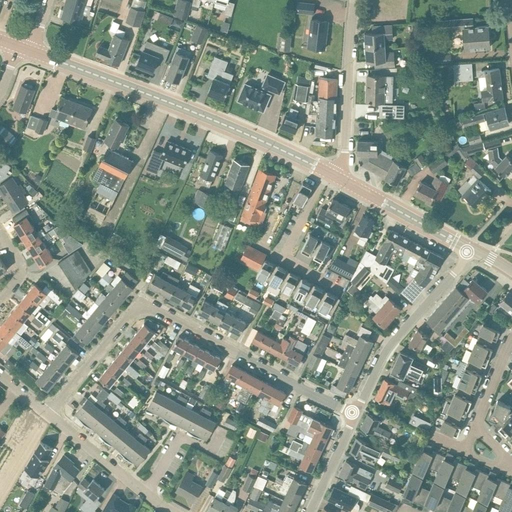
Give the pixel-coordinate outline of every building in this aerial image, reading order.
[(66,0),(66,3),(90,10),(91,7),(85,5),(86,0),(66,0)] [(186,0),(177,0),(173,15),(186,19),(191,2),(186,0)] [(228,1),(224,14),(231,16),(234,2),(228,1)] [(298,1),(296,12),(313,14),(314,3),(298,1)] [(66,3),(64,9),(62,8),(59,16),(80,23),(83,13),(88,15),(88,14),(93,15),(94,12),(90,10),(66,3)] [(130,6),(126,21),(140,26),(145,10),(130,6)] [(155,18),(169,24),(173,17),(159,10),(155,18)] [(442,29),(464,27),(466,49),(489,47),(487,25),(474,26),(473,17),(441,20),(442,29)] [(175,18),(172,24),(181,28),(184,22),(175,18)] [(324,49),(327,21),(311,19),(308,47),(324,49)] [(129,39),(123,37),(125,31),(118,28),(120,25),(112,22),(110,28),(116,30),(109,49),(100,45),(96,54),(106,58),(105,59),(119,64),(129,39)] [(193,33),(190,39),(202,43),(208,28),(197,24),(196,24),(193,33)] [(367,47),(384,46),(384,38),(393,37),(392,25),(378,26),(378,32),(366,33),(367,47)] [(279,35),(277,49),(290,50),(291,36),(279,35)] [(143,50),(137,65),(153,71),(157,62),(164,64),(170,49),(147,40),(143,50)] [(384,46),(367,47),(368,61),(381,60),(381,66),(394,65),(394,52),(385,52),(384,46)] [(173,60),(166,76),(179,81),(189,56),(176,51),(173,60)] [(438,62),(450,62),(450,54),(438,54),(438,62)] [(224,100),(231,84),(234,74),(225,71),(229,62),(216,57),(208,74),(215,77),(209,94),(224,100)] [(454,81),(473,80),(472,63),(448,64),(448,79),(454,78),(454,81)] [(488,87),(482,88),(483,98),(503,96),(499,67),(483,69),(484,76),(487,76),(488,87)] [(279,92),(284,80),(267,73),(262,85),(263,86),(261,90),(245,83),(238,99),(263,110),(270,93),(269,93),(271,89),(279,92)] [(384,101),(385,76),(368,75),(367,101),(384,101)] [(308,94),(307,101),(306,113),(312,113),(312,112),(317,112),(316,134),(335,136),(338,79),(319,77),(318,100),(315,100),(315,96),(308,94)] [(32,87),(31,85),(26,83),(24,83),(23,85),(21,84),(13,107),(26,112),(34,89),(32,88),(32,87)] [(296,84),(294,99),(307,101),(308,94),(310,86),(296,84)] [(62,96),(57,110),(52,108),(49,114),(70,122),(77,102),(62,96)] [(77,102),(70,122),(84,127),(91,107),(77,102)] [(404,104),(380,103),(379,117),(404,117),(404,111),(411,112),(412,105),(404,104)] [(487,129),(491,128),(509,123),(505,106),(463,118),(465,125),(484,120),(487,129)] [(295,131),(300,118),(295,117),(298,109),(291,107),(288,114),(285,113),(280,125),(295,131)] [(39,118),(31,115),(27,126),(35,129),(39,118)] [(35,129),(35,130),(43,133),(48,120),(40,117),(39,118),(35,129)] [(106,214),(123,180),(133,160),(113,150),(116,145),(118,146),(121,140),(123,141),(127,133),(125,132),(128,125),(116,118),(105,139),(111,142),(109,145),(112,146),(110,149),(108,148),(93,178),(100,182),(88,205),(106,214)] [(403,118),(382,125),(386,138),(407,130),(403,118)] [(0,138),(10,147),(17,138),(1,124),(0,125),(0,138)] [(479,133),(467,136),(470,144),(482,141),(479,133)] [(88,134),(83,148),(91,151),(96,137),(88,134)] [(499,137),(483,141),(485,149),(501,144),(499,137)] [(392,158),(378,151),(378,150),(382,150),(383,141),(378,140),(359,139),(358,153),(362,153),(361,164),(385,176),(393,162),(391,161),(392,158)] [(184,166),(190,149),(167,140),(162,153),(153,149),(146,168),(157,172),(163,158),(184,166)] [(461,147),(467,154),(473,152),(472,151),(484,147),(482,141),(461,147)] [(457,150),(464,159),(468,155),(467,154),(461,147),(460,147),(457,144),(428,165),(434,173),(448,162),(446,159),(457,150)] [(511,172),(510,170),(511,167),(511,158),(511,159),(507,155),(501,161),(498,157),(496,148),(487,150),(489,161),(505,176),(506,174),(508,176),(511,172)] [(208,187),(209,184),(212,178),(213,179),(222,155),(210,150),(200,174),(201,174),(198,182),(208,187)] [(421,154),(414,159),(419,167),(426,162),(421,154)] [(468,157),(464,164),(479,178),(485,172),(468,157)] [(0,158),(0,179),(9,174),(7,172),(11,166),(0,158)] [(240,189),(249,164),(234,159),(225,183),(240,189)] [(385,176),(385,177),(397,183),(406,166),(394,159),(393,162),(385,176)] [(250,192),(266,198),(275,174),(259,168),(250,192)] [(461,194),(466,198),(475,207),(491,190),(477,178),(473,175),(468,181),(471,184),(461,194)] [(441,199),(449,183),(436,176),(430,186),(420,181),(414,192),(430,201),(433,195),(441,199)] [(0,190),(5,199),(23,188),(20,184),(18,185),(12,177),(0,184),(0,190)] [(293,199),(303,204),(312,186),(303,181),(293,199)] [(23,188),(5,199),(13,212),(28,202),(23,193),(25,191),(23,188)] [(197,188),(192,200),(208,207),(213,195),(197,188)] [(229,201),(231,195),(222,191),(220,198),(229,201)] [(266,198),(250,192),(240,220),(260,228),(266,212),(261,210),(263,204),(264,205),(266,198)] [(331,223),(335,216),(344,220),(350,207),(333,198),(327,210),(322,207),(317,216),(331,223)] [(226,208),(223,217),(234,221),(237,212),(235,212),(237,208),(231,206),(230,209),(226,208)] [(20,235),(33,227),(30,221),(33,219),(26,209),(12,218),(15,223),(13,224),(20,235)] [(363,214),(355,229),(368,236),(372,229),(370,228),(374,220),(363,214)] [(220,223),(212,246),(223,250),(232,227),(220,223)] [(33,227),(20,235),(27,245),(46,233),(45,233),(42,228),(37,232),(33,227)] [(50,235),(56,232),(53,228),(45,233),(46,233),(27,245),(34,256),(47,247),(43,242),(51,237),(50,235)] [(361,260),(374,272),(386,282),(394,268),(386,264),(392,252),(401,256),(410,239),(390,229),(376,255),(366,250),(361,260)] [(314,256),(322,240),(310,233),(301,249),(314,256)] [(69,253),(83,244),(74,237),(63,244),(69,253)] [(166,237),(161,246),(187,260),(190,254),(185,252),(187,248),(166,237)] [(406,260),(410,254),(418,258),(424,247),(409,239),(401,256),(400,257),(406,260)] [(322,240),(314,256),(326,263),(335,246),(322,240)] [(248,244),(239,260),(258,270),(267,254),(248,244)] [(47,247),(34,256),(40,266),(53,258),(47,247)] [(418,258),(414,264),(409,261),(405,271),(414,277),(401,291),(412,300),(425,286),(432,277),(437,268),(443,256),(430,250),(424,247),(418,258)] [(68,256),(72,261),(81,255),(78,250),(68,256)] [(72,261),(75,266),(85,260),(81,255),(72,261)] [(173,266),(176,260),(167,255),(164,261),(173,266)] [(72,261),(68,256),(58,262),(62,267),(72,261)] [(335,256),(330,267),(350,277),(355,266),(335,256)] [(269,281),(278,265),(265,258),(257,274),(269,281)] [(75,266),(78,272),(88,265),(85,260),(75,266)] [(360,289),(374,272),(361,260),(351,280),(360,289)] [(75,266),(72,261),(62,267),(65,273),(75,266)] [(102,276),(109,283),(113,278),(106,272),(110,267),(104,261),(96,271),(102,276)] [(78,272),(82,277),(84,280),(91,270),(88,265),(78,272)] [(278,265),(269,281),(282,288),(290,271),(278,265)] [(78,272),(75,266),(65,273),(68,278),(78,272)] [(189,266),(185,272),(194,277),(197,270),(189,266)] [(159,292),(169,274),(169,273),(168,274),(163,271),(160,277),(155,274),(149,286),(159,292)] [(290,271),(282,288),(294,294),(303,278),(290,271)] [(72,283),(82,277),(78,272),(68,278),(72,283)] [(128,272),(122,278),(132,286),(138,280),(128,272)] [(206,272),(201,282),(206,285),(211,274),(206,272)] [(169,274),(159,292),(170,297),(176,285),(179,279),(169,274)] [(109,283),(102,276),(98,281),(106,287),(109,283)] [(82,277),(72,283),(76,290),(84,280),(82,277)] [(456,286),(462,291),(464,289),(478,301),(488,290),(473,277),(469,282),(464,277),(456,286)] [(134,287),(132,286),(122,278),(114,287),(126,297),(134,287)] [(303,278),(294,294),(306,301),(315,285),(303,278)] [(222,294),(228,282),(226,282),(225,285),(217,281),(214,287),(221,291),(221,293),(222,294)] [(79,288),(85,292),(90,287),(84,282),(79,288)] [(228,282),(222,294),(230,298),(236,287),(228,282)] [(352,283),(347,290),(358,299),(363,293),(352,283)] [(27,293),(39,303),(44,307),(51,298),(58,304),(63,298),(46,284),(42,290),(35,284),(27,293)] [(181,303),(187,291),(176,285),(170,297),(181,303)] [(315,285),(306,301),(319,307),(327,291),(315,285)] [(427,318),(434,325),(432,327),(441,334),(443,332),(442,331),(471,298),(462,291),(456,286),(456,285),(427,318)] [(107,296),(118,306),(126,297),(114,287),(107,296)] [(251,287),(248,293),(256,298),(259,292),(251,287)] [(78,288),(73,294),(81,301),(86,295),(78,288)] [(511,293),(509,290),(509,291),(499,302),(511,312),(511,293)] [(187,291),(181,303),(191,308),(197,296),(187,291)] [(327,291),(319,307),(331,314),(340,298),(327,291)] [(118,306),(107,296),(102,292),(95,301),(99,305),(111,315),(118,306)] [(243,303),(246,297),(238,292),(235,298),(243,303)] [(39,303),(27,293),(19,303),(31,312),(39,303)] [(369,297),(392,317),(401,308),(389,297),(386,301),(376,293),(373,297),(371,295),(369,297)] [(266,295),(263,301),(271,306),(274,300),(266,295)] [(246,297),(243,303),(250,307),(249,310),(256,314),(261,304),(246,297)] [(392,317),(369,297),(365,302),(369,305),(368,306),(376,313),(373,316),(384,326),(392,317)] [(209,318),(215,306),(204,300),(198,312),(209,318)] [(219,323),(226,311),(225,311),(228,305),(223,302),(219,300),(215,306),(209,318),(219,323)] [(276,302),(274,307),(284,312),(286,307),(276,302)] [(492,302),(487,309),(492,313),(498,306),(492,302)] [(12,312),(28,326),(23,322),(31,312),(19,303),(12,312)] [(79,319),(83,315),(69,303),(65,308),(79,319)] [(91,314),(103,324),(111,315),(99,305),(91,314)] [(275,308),(271,316),(277,319),(278,320),(279,318),(281,315),(283,312),(275,308)] [(35,316),(47,325),(51,320),(39,311),(35,316)] [(230,328),(236,317),(226,311),(219,323),(230,328)] [(28,326),(12,312),(4,321),(20,335),(28,326)] [(103,324),(91,314),(84,323),(95,333),(103,324)] [(279,318),(278,320),(277,319),(274,326),(280,329),(286,317),(282,315),(281,315),(279,318)] [(47,325),(35,316),(31,321),(39,327),(43,322),(46,325),(47,325)] [(236,317),(230,328),(240,334),(246,322),(236,317)] [(494,343),(502,324),(490,319),(488,325),(483,323),(478,336),(494,343)] [(0,325),(0,333),(8,341),(12,336),(16,340),(27,349),(31,344),(20,335),(4,321),(0,325)] [(280,342),(275,353),(286,359),(297,338),(304,325),(305,324),(301,322),(298,327),(295,326),(291,334),(290,334),(288,338),(283,336),(280,342)] [(48,327),(41,336),(47,340),(54,331),(56,333),(59,329),(52,323),(48,327)] [(88,342),(95,333),(84,323),(76,332),(77,333),(73,337),(83,346),(87,342),(88,342)] [(144,324),(136,333),(147,342),(155,333),(144,324)] [(306,332),(308,327),(304,325),(297,338),(302,341),(307,332),(306,332)] [(447,339),(455,346),(456,347),(469,330),(465,326),(455,338),(447,331),(443,336),(447,339)] [(424,342),(428,335),(418,329),(409,343),(422,351),(426,344),(424,342)] [(263,347),(269,336),(258,330),(252,341),(263,347)] [(0,350),(5,354),(12,345),(13,345),(8,341),(0,333),(0,350)] [(63,348),(59,353),(71,363),(79,353),(55,333),(52,337),(59,342),(58,343),(63,348)] [(136,333),(129,342),(140,351),(147,342),(136,333)] [(318,342),(326,346),(330,337),(323,333),(318,342)] [(348,342),(367,352),(373,340),(361,334),(358,339),(345,333),(342,339),(348,342)] [(173,347),(183,353),(190,342),(179,336),(173,347)] [(275,353),(280,342),(269,336),(263,347),(275,353)] [(494,343),(478,336),(473,349),(489,356),(494,343)] [(307,343),(302,341),(297,338),(286,359),(298,365),(304,354),(302,353),(307,343)] [(449,354),(455,346),(447,339),(440,347),(449,354)] [(155,341),(151,345),(164,356),(169,347),(164,343),(161,346),(155,341)] [(47,342),(44,346),(51,352),(55,348),(47,342)] [(129,342),(122,351),(132,360),(140,351),(129,342)] [(183,353),(193,358),(194,359),(200,347),(190,342),(183,353)] [(326,346),(318,342),(314,350),(322,354),(326,346)] [(367,352),(348,342),(343,353),(362,363),(367,352)] [(199,361),(204,364),(210,353),(200,347),(194,359),(193,358),(190,364),(191,365),(188,369),(191,371),(194,367),(195,367),(199,361)] [(489,356),(473,349),(467,362),(484,369),(489,356)] [(147,350),(144,354),(151,360),(154,356),(147,350)] [(122,351),(114,360),(125,369),(125,368),(136,377),(140,373),(129,364),(132,360),(122,351)] [(400,351),(390,376),(400,380),(401,379),(403,379),(404,375),(421,382),(428,367),(411,359),(413,356),(400,351)] [(44,361),(47,358),(40,352),(37,356),(44,361)] [(169,352),(165,360),(170,362),(174,354),(169,352)] [(59,353),(52,362),(63,372),(71,363),(59,353)] [(221,358),(210,353),(204,364),(215,370),(221,358)] [(312,353),(307,365),(316,370),(322,357),(312,353)] [(362,363),(343,353),(338,364),(345,368),(357,374),(362,363)] [(180,358),(176,366),(180,368),(184,360),(180,358)] [(5,366),(9,370),(15,363),(11,359),(5,366)] [(139,359),(136,363),(144,369),(147,365),(139,359)] [(114,360),(107,369),(117,378),(125,369),(114,360)] [(56,381),(32,361),(29,364),(41,374),(36,380),(48,390),(56,381)] [(52,362),(44,371),(32,361),(56,381),(63,372),(52,362)] [(484,369),(467,362),(462,375),(478,382),(484,369)] [(163,364),(158,374),(164,377),(169,368),(163,364)] [(237,382),(243,370),(232,364),(219,389),(223,392),(231,378),(237,382)] [(357,374),(345,368),(337,385),(349,391),(357,374)] [(117,378),(107,369),(99,378),(110,387),(117,378)] [(201,369),(196,377),(200,379),(205,371),(201,369)] [(241,401),(254,375),(243,370),(237,382),(243,385),(236,398),(241,401)] [(254,375),(241,401),(245,403),(252,390),(258,393),(265,381),(254,375)] [(478,382),(462,375),(457,388),(473,395),(478,382)] [(124,377),(121,381),(128,387),(131,383),(124,377)] [(441,377),(433,378),(434,392),(442,392),(441,377)] [(418,388),(400,380),(398,385),(394,383),(385,378),(376,395),(390,402),(395,394),(411,402),(418,388)] [(262,412),(276,387),(265,381),(258,393),(264,396),(257,410),(262,412)] [(159,415),(168,397),(161,393),(164,387),(159,384),(146,410),(154,414),(155,412),(159,415)] [(204,384),(198,395),(205,399),(211,388),(204,384)] [(117,386),(114,390),(121,396),(124,392),(117,386)] [(78,418),(84,424),(110,393),(103,387),(96,397),(98,398),(94,403),(85,395),(79,402),(82,404),(75,413),(79,417),(78,418)] [(276,387),(262,412),(266,414),(269,408),(271,409),(275,402),(280,405),(286,393),(276,387)] [(473,395),(457,388),(451,401),(468,408),(473,395)] [(92,427),(96,430),(109,415),(103,410),(106,404),(103,401),(110,393),(84,424),(91,428),(92,427)] [(175,401),(168,397),(159,415),(164,417),(163,418),(170,423),(184,397),(179,395),(175,401)] [(188,399),(184,397),(170,423),(178,426),(178,425),(183,427),(192,409),(185,406),(188,399)] [(511,407),(510,405),(497,400),(493,410),(491,409),(488,417),(496,421),(501,425),(498,427),(499,427),(511,413),(511,407)] [(468,408),(451,401),(446,414),(463,421),(468,408)] [(240,402),(236,408),(241,411),(245,404),(240,402)] [(398,402),(391,414),(403,420),(410,408),(398,402)] [(433,403),(430,411),(436,413),(440,406),(433,403)] [(297,423),(299,419),(303,410),(293,405),(287,419),(297,423)] [(187,431),(194,435),(207,409),(203,407),(199,413),(192,409),(183,427),(187,429),(187,431)] [(207,409),(194,435),(202,438),(202,437),(207,440),(217,421),(216,421),(209,418),(211,411),(207,409)] [(387,440),(391,432),(377,425),(381,419),(368,413),(361,428),(373,434),(374,433),(387,440)] [(510,439),(511,436),(511,413),(499,427),(505,434),(507,433),(511,437),(510,438),(510,439)] [(463,421),(446,414),(441,427),(457,434),(463,421)] [(99,435),(105,441),(124,418),(120,415),(115,420),(109,415),(96,430),(100,434),(99,435)] [(260,415),(256,422),(273,431),(277,424),(260,415)] [(227,416),(224,423),(234,428),(238,421),(227,416)] [(333,426),(321,421),(312,416),(308,423),(304,421),(302,426),(328,438),(333,426)] [(391,416),(388,423),(399,428),(402,421),(391,416)] [(113,444),(117,447),(129,432),(123,427),(127,421),(124,418),(105,441),(112,445),(113,444)] [(313,438),(310,443),(304,440),(322,449),(328,438),(302,426),(297,423),(287,419),(292,421),(286,432),(296,437),(299,431),(313,438)] [(250,427),(247,435),(253,438),(257,430),(250,427)] [(260,431),(257,437),(265,441),(268,434),(260,431)] [(120,452),(125,458),(144,435),(141,432),(136,437),(129,432),(117,447),(121,451),(120,452)] [(144,435),(125,458),(133,462),(133,461),(138,465),(151,449),(150,448),(150,449),(144,444),(148,438),(144,435)] [(369,443),(357,437),(350,452),(357,455),(356,457),(362,460),(363,457),(374,463),(380,451),(368,445),(369,443)] [(290,447),(317,460),(322,449),(304,440),(302,444),(293,439),(290,447)] [(53,448),(41,440),(40,441),(41,441),(35,451),(34,451),(35,451),(25,468),(25,467),(24,468),(39,477),(39,476),(49,460),(49,459),(47,458),(52,448),(53,448)] [(317,460),(290,447),(289,448),(276,442),(274,447),(302,460),(300,465),(312,471),(317,460)] [(386,444),(381,454),(398,462),(403,452),(386,444)] [(432,452),(423,449),(424,447),(424,446),(413,470),(423,474),(427,466),(439,471),(443,461),(444,461),(445,458),(446,456),(433,450),(432,452)] [(70,462),(71,460),(64,454),(54,466),(44,485),(62,493),(72,481),(71,479),(79,469),(70,462)] [(236,459),(230,456),(229,459),(228,458),(225,464),(217,478),(224,482),(232,468),(236,459)] [(465,470),(466,467),(467,465),(454,459),(453,462),(445,458),(444,461),(443,461),(439,471),(435,479),(444,484),(448,475),(460,480),(465,470)] [(370,478),(365,476),(356,472),(359,465),(346,460),(340,474),(352,480),(352,479),(358,482),(356,485),(365,489),(370,478)] [(475,471),(466,467),(465,470),(460,480),(456,489),(466,493),(470,484),(482,489),(486,479),(487,479),(488,477),(489,474),(476,469),(475,471)] [(217,477),(219,473),(213,470),(205,484),(211,487),(217,478),(217,477)] [(194,500),(202,486),(191,480),(193,476),(187,472),(176,491),(194,500)] [(431,490),(419,485),(422,476),(413,472),(403,496),(404,494),(412,498),(411,500),(425,506),(426,503),(427,501),(426,501),(431,490)] [(248,474),(242,488),(250,492),(256,478),(248,474)] [(274,481),(302,494),(307,482),(295,477),(288,474),(285,474),(283,479),(277,476),(275,480),(274,481)] [(390,475),(385,486),(399,492),(404,482),(390,475)] [(86,511),(92,511),(93,511),(101,501),(97,498),(105,488),(94,479),(91,483),(84,477),(77,485),(80,487),(76,491),(86,499),(80,507),(86,511)] [(508,488),(509,486),(510,483),(497,478),(496,480),(488,477),(487,479),(486,479),(482,489),(478,498),(488,502),(491,494),(503,499),(503,498),(504,499),(508,488)] [(302,494),(274,481),(272,486),(278,489),(278,490),(287,494),(284,499),(297,505),(302,494)] [(452,499),(440,494),(444,485),(434,481),(431,490),(426,501),(427,501),(426,503),(434,507),(433,509),(439,511),(447,511),(448,510),(452,499)] [(350,508),(348,511),(357,511),(359,508),(359,505),(357,502),(354,501),(356,496),(334,485),(328,498),(350,508)] [(503,498),(503,499),(500,507),(509,511),(511,504),(511,486),(509,486),(508,488),(504,499),(503,498)] [(26,508),(35,493),(28,489),(20,504),(26,508)] [(220,511),(232,492),(234,489),(233,489),(231,492),(227,489),(221,500),(215,497),(209,508),(215,511),(220,511)] [(232,492),(220,511),(235,511),(238,509),(231,505),(234,502),(235,498),(236,493),(236,490),(234,489),(232,492)] [(472,511),(474,508),(462,503),(465,494),(456,490),(452,499),(448,510),(447,511),(472,511)] [(387,511),(389,511),(394,503),(371,492),(367,502),(387,511)] [(133,511),(137,507),(130,503),(129,504),(120,498),(120,497),(113,493),(102,511),(133,511)] [(51,505),(47,511),(63,511),(69,501),(60,496),(55,507),(51,505)] [(283,511),(260,501),(260,502),(250,497),(246,507),(257,511),(259,507),(263,508),(263,509),(269,511),(268,511),(283,511)] [(260,501),(283,511),(293,511),(297,505),(284,499),(281,505),(267,498),(266,500),(262,498),(260,501)] [(483,511),(487,504),(477,499),(474,508),(472,511),(483,511)]
